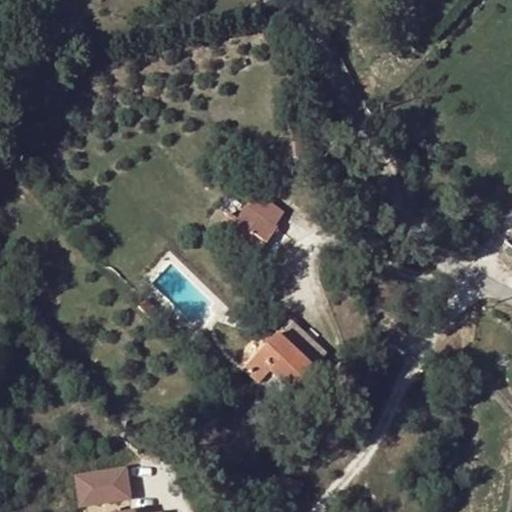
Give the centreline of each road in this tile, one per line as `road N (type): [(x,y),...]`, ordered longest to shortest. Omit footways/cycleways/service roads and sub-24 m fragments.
road 1 (unclassified): [(293,0),(422,250),(511,305)]
road 2 (unknown): [(340,511),(436,354),(509,303)]
